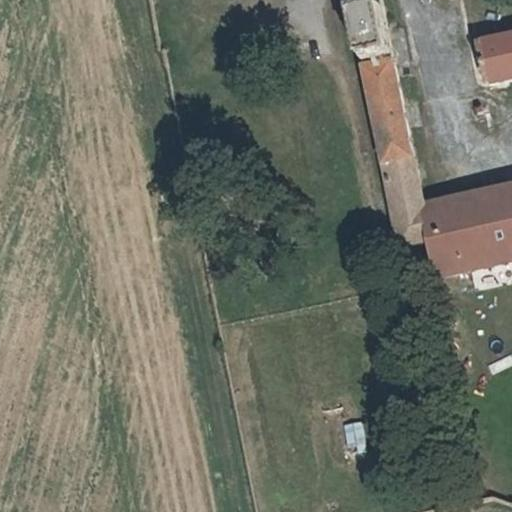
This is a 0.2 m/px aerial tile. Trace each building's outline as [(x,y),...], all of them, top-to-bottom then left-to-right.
[(379,0),(350,0),(362,58),(390,52),(379,0)] [(511,31),(481,37),(489,80),(511,76),(511,31)] [(394,249),(426,243),(421,207),(391,58),(362,64),(394,249)] [(511,188),(421,207),(426,243),(435,279),(511,262),(511,188)] [(349,455),(369,453),(367,424),(347,425),(349,455)]
